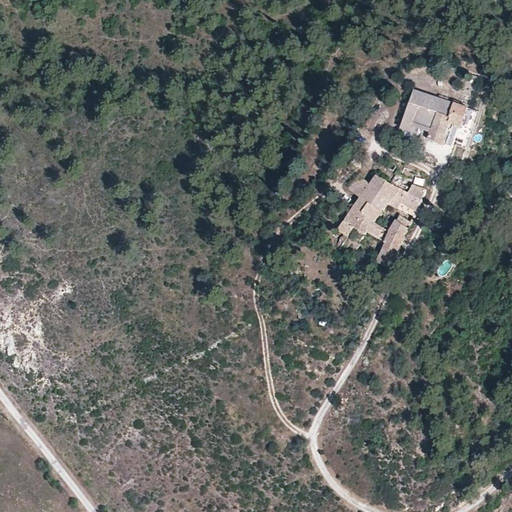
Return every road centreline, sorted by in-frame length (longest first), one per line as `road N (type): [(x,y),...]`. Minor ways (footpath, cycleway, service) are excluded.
road 1 (track): [(431,171),(374,150),(264,252),(256,297),(273,392),(281,416),(312,437)]
road 2 (track): [(376,511),(338,492),(312,437),(422,225),(435,193),(431,171)]
road 3 (track): [(93,511),(0,392)]
